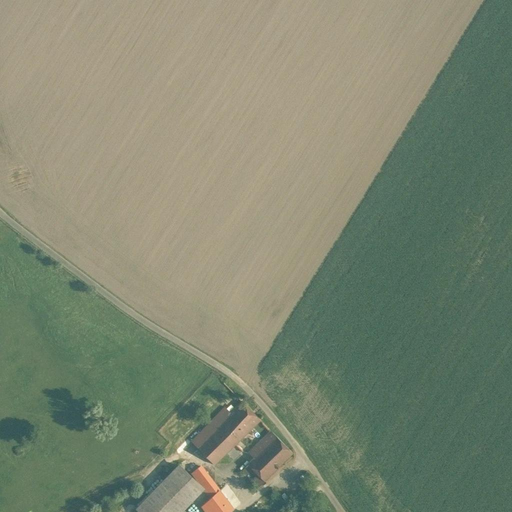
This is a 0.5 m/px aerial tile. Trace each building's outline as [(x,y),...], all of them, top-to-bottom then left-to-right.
[(260,420),(241,400),(230,412),(226,416),(245,434),(260,420)] [(224,407),(191,440),(214,464),(226,452),(233,460),(242,451),(235,444),(245,434),(226,416),(230,412),(224,407)] [(271,430),(256,445),(257,446),(262,450),(276,436),(271,430)] [(254,458),(248,464),(243,469),(247,473),(252,468),(258,474),(253,479),(260,486),(265,481),(264,480),(293,453),(276,436),(262,450),(254,458)] [(257,446),(250,453),(254,458),(262,450),(257,446)] [(179,465),(138,508),(141,511),(178,511),(202,487),(179,465)] [(219,491),(200,466),(192,472),(212,498),(219,491)] [(212,498),(208,501),(216,511),(227,511),(232,508),(219,491),(212,498)]
